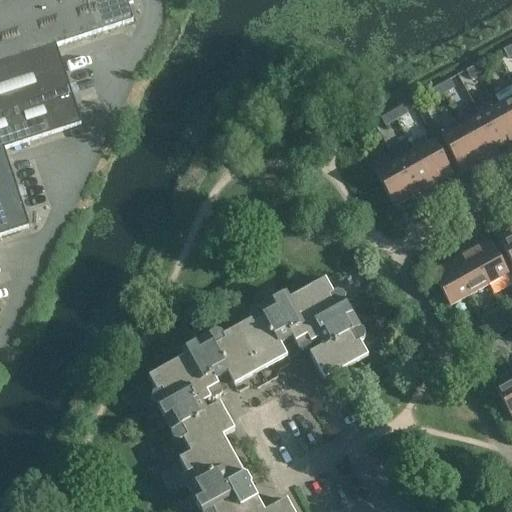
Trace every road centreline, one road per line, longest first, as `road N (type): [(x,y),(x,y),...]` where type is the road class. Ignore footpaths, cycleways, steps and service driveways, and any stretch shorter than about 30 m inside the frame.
road 1 (residential): [(511,457),(503,455),(398,267),(414,240),(511,187)]
road 2 (residential): [(348,446),(317,389),(252,425),(283,482)]
